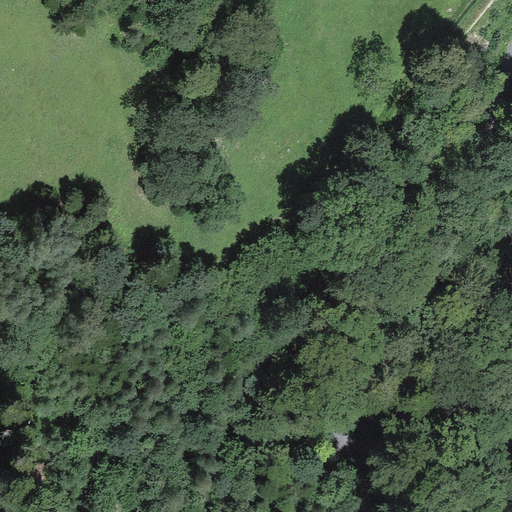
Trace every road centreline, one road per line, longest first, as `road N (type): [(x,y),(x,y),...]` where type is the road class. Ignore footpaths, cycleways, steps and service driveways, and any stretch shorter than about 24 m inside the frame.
road 1 (track): [(500,80),(487,152),(446,262),(348,400),(339,440),(374,511)]
road 2 (track): [(236,249),(313,201),(353,164),(463,0)]
